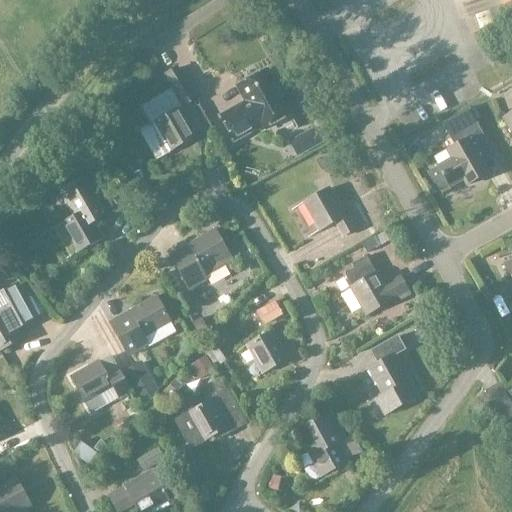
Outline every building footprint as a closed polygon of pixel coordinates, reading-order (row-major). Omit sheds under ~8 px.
[(405,69),(455,45),(447,29),(397,54),(405,69)] [(176,67),(163,75),(183,108),(196,100),(176,67)] [(221,117),(232,141),(259,127),(261,130),(288,115),(265,71),(238,86),(245,104),(221,117)] [(151,126),(139,132),(156,160),(195,138),(178,110),(180,109),(170,91),(141,107),(151,126)] [(450,160),(436,168),(426,174),(436,192),(447,186),(448,188),(462,181),(465,187),(486,175),(475,155),(486,149),(473,127),(477,125),(468,109),(441,124),(454,147),(446,152),(450,160)] [(511,113),(502,119),(511,137),(511,113)] [(314,128),(301,135),(309,150),(323,143),(314,128)] [(59,226),(52,230),(68,258),(75,254),(101,239),(92,223),(106,215),(84,178),(58,193),(73,218),(59,226)] [(328,190),(301,205),(317,233),(334,224),(342,237),(359,227),(351,213),(344,217),(328,190)] [(213,231),(185,247),(168,257),(187,292),(206,281),(204,279),(233,264),(228,255),(227,256),(213,231)] [(379,246),(387,241),(383,233),(374,238),(379,246)] [(342,276),(349,288),(348,289),(364,317),(391,302),(390,301),(396,298),(398,302),(410,295),(399,276),(382,286),(375,274),(373,274),(364,258),(349,266),(352,270),(342,276)] [(503,301),(509,312),(511,310),(511,261),(503,267),(511,282),(511,286),(503,292),(507,299),(503,301)] [(0,351),(23,339),(17,329),(35,320),(16,286),(0,294),(0,351)] [(147,346),(142,339),(169,323),(154,297),(108,324),(127,357),(147,346)] [(282,316),(274,302),(255,313),(263,327),(282,316)] [(412,325),(419,339),(435,331),(427,317),(412,325)] [(287,360),(271,332),(245,347),(261,375),(287,360)] [(384,417),(417,398),(394,357),(404,351),(396,338),(370,353),(377,365),(367,371),(382,397),(375,401),(384,417)] [(90,346),(102,362),(111,356),(99,340),(90,346)] [(225,361),(211,341),(200,348),(214,368),(225,361)] [(189,366),(198,381),(213,371),(204,357),(189,366)] [(97,362),(69,378),(90,415),(129,392),(116,370),(105,377),(97,362)] [(157,391),(140,362),(121,373),(138,403),(157,391)] [(214,400),(188,414),(203,442),(230,428),(223,416),(237,409),(225,388),(212,396),(214,400)] [(508,428),(511,425),(511,406),(500,413),(508,428)] [(314,444),(304,450),(320,478),(346,463),(336,445),(343,441),(329,414),(305,427),(314,444)] [(156,450),(135,462),(142,473),(162,461),(156,450)] [(122,488),(107,497),(115,510),(130,502),(136,511),(150,511),(168,502),(159,487),(152,475),(150,472),(122,488)] [(0,487),(0,511),(19,511),(29,507),(14,480),(0,487)]
